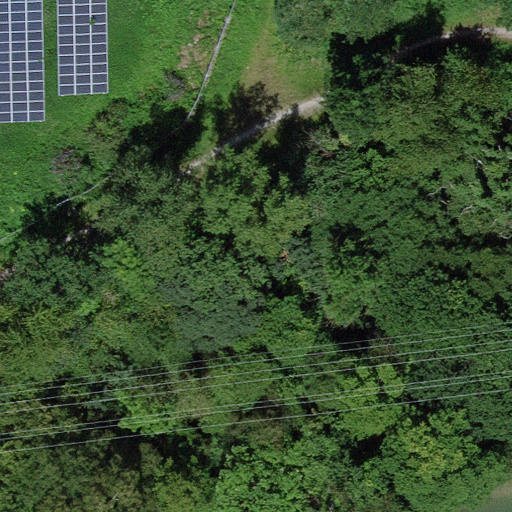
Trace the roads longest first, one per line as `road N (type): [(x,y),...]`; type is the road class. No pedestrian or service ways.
road 1 (track): [(511,25),(471,19),(0,268)]
road 2 (track): [(149,184),(295,0)]
